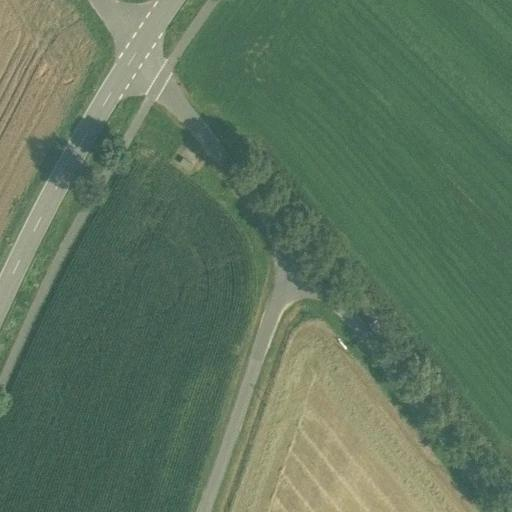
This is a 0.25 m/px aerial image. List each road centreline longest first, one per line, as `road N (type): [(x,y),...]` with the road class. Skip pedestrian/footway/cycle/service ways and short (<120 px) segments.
road 1 (unclassified): [(296,260),(497,511)]
road 2 (tertiary): [(133,53),(0,296)]
road 3 (unclassified): [(296,260),(206,511)]
road 4 (unclassified): [(133,53),(296,260)]
